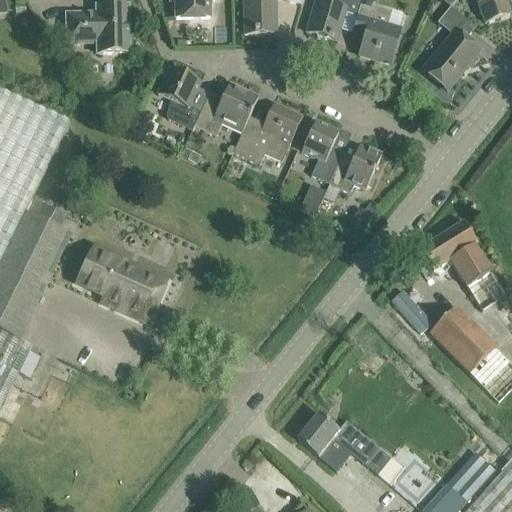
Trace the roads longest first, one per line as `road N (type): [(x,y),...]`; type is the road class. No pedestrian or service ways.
road 1 (unclassified): [(165,511),(446,167)]
road 2 (residential): [(362,113),(309,64),(235,63)]
road 3 (residential): [(362,113),(235,63)]
